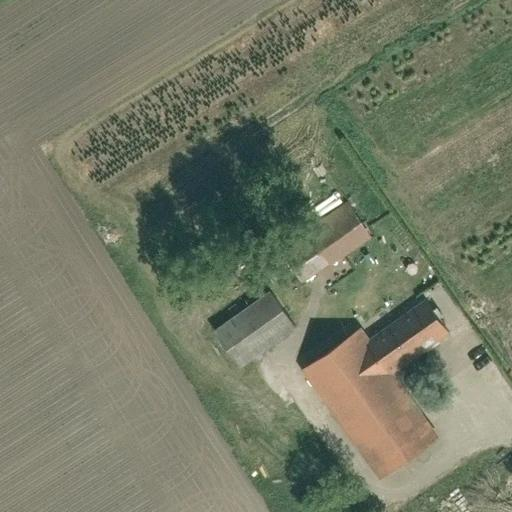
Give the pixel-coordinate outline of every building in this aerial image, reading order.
[(279,247),(304,283),(375,234),(350,199),(279,247)] [(281,290),(222,330),(247,366),(306,326),(281,290)] [(376,336),(400,370),(456,331),(432,297),(376,336)] [(370,327),(311,368),(387,477),(446,436),(400,370),(376,336),(370,327)] [(340,332),(311,352),(316,360),(345,339),(340,332)]
